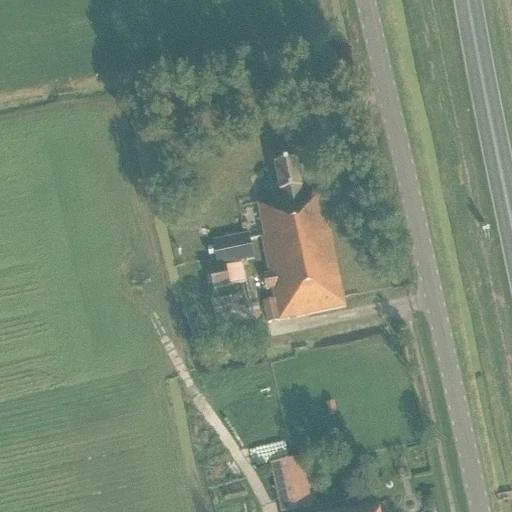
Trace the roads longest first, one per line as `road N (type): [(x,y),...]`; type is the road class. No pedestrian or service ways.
road 1 (tertiary): [(479,511),(365,0)]
road 2 (trunk): [(511,237),(464,0)]
